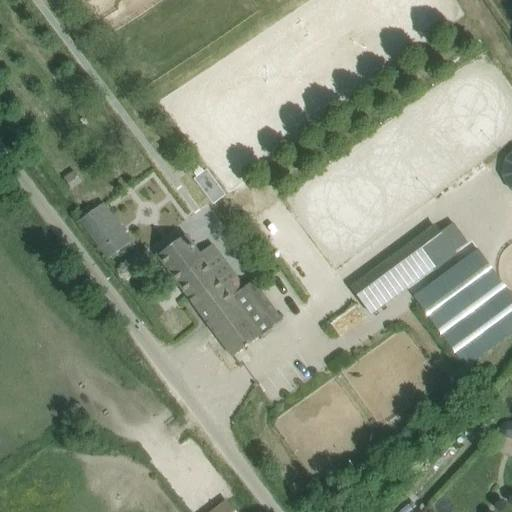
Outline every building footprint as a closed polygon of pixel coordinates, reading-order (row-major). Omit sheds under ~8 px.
[(342,74),(322,87),(329,98),(349,85),(342,74)] [(96,209),(80,221),(109,260),(125,248),(96,209)] [(462,257),(441,231),(421,245),(442,272),(462,257)] [(187,235),(157,257),(233,358),(281,322),(252,283),(244,289),(212,246),(202,254),(187,235)] [(207,511),(235,511),(227,499),(207,511)]
